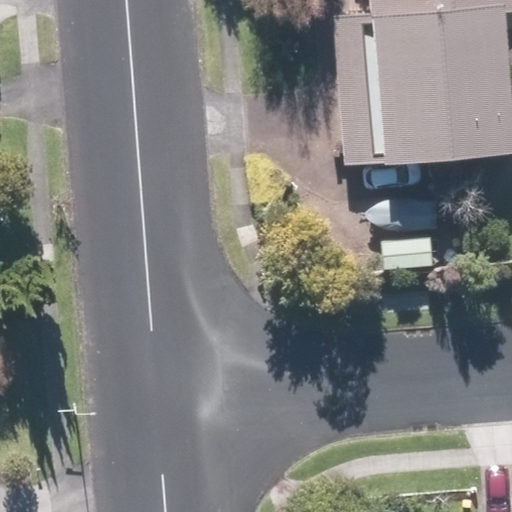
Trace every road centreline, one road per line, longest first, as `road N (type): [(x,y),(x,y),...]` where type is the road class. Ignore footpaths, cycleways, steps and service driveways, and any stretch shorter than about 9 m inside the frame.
road 1 (residential): [(116,0),(146,400)]
road 2 (residential): [(146,400),(511,371)]
